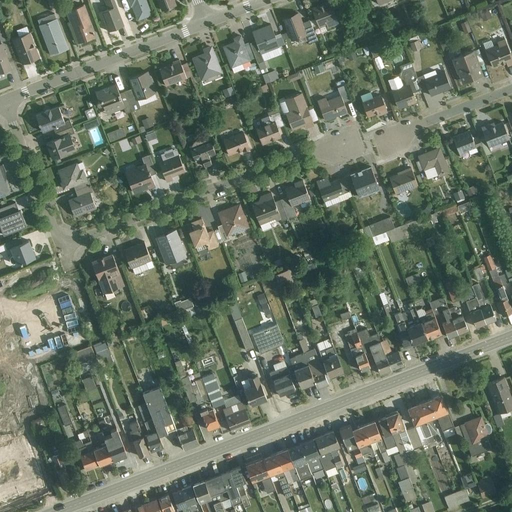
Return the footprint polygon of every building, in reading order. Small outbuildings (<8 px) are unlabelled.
[(107,31),(123,25),(113,0),(103,0),(107,9),(100,11),(107,31)] [(129,0),(137,21),(152,15),(146,0),(129,0)] [(157,0),(161,10),(176,4),(173,0),(157,0)] [(327,29),(339,24),(328,0),(310,8),(319,28),(325,25),(327,29)] [(79,43),(95,37),(82,3),(66,9),(79,43)] [(290,40),(307,34),(298,12),(281,18),(290,40)] [(49,55),(67,48),(56,17),(37,24),(49,55)] [(260,55),(279,47),(269,24),(251,32),(260,55)] [(21,64),(38,57),(28,30),(11,37),(21,64)] [(230,67),(250,60),(240,35),(232,38),(233,41),(222,45),(230,67)] [(410,50),(419,49),(418,39),(409,40),(410,50)] [(491,71),(511,63),(511,57),(506,40),(484,48),(491,71)] [(0,72),(11,69),(1,42),(0,42),(0,72)] [(201,80),(222,72),(211,45),(202,49),(203,53),(192,57),(201,80)] [(460,83),(483,74),(474,49),(451,58),(460,83)] [(374,58),(379,69),(384,67),(379,56),(374,58)] [(167,87),(192,77),(185,61),(160,71),(167,87)] [(431,98),(451,89),(442,68),(422,76),(431,98)] [(137,100),(156,92),(147,71),(129,79),(137,100)] [(262,74),(264,82),(278,80),(276,71),(262,74)] [(399,76),(387,79),(390,89),(401,86),(399,76)] [(399,110),(417,103),(410,83),(392,91),(399,110)] [(105,115),(124,108),(114,84),(96,91),(105,115)] [(223,88),(224,96),(232,96),(231,87),(223,88)] [(291,131),(313,124),(301,92),(285,98),(291,115),(286,117),(291,131)] [(325,121),(346,113),(338,92),(317,100),(325,121)] [(368,119),(386,112),(380,94),(361,101),(368,119)] [(41,132),(65,123),(58,105),(34,114),(41,132)] [(84,120),(93,148),(104,144),(93,112),(87,114),(89,118),(84,120)] [(262,146),(281,139),(271,115),(260,119),(264,130),(257,133),(262,146)] [(489,147),(509,139),(501,119),(481,127),(489,147)] [(110,142),(125,136),(121,127),(107,132),(110,142)] [(151,130),(144,133),(150,147),(157,143),(151,130)] [(229,157),(249,149),(242,130),(222,138),(229,157)] [(459,155),(476,149),(470,132),(453,139),(459,155)] [(52,159),(75,151),(69,133),(45,142),(52,159)] [(131,137),(132,146),(143,144),(141,135),(131,137)] [(121,151),(130,148),(126,138),(117,141),(121,151)] [(194,163),(215,155),(209,141),(189,149),(194,163)] [(438,177),(449,173),(439,147),(417,155),(423,170),(434,166),(438,177)] [(166,180),(184,173),(175,150),(157,157),(166,180)] [(63,191),(87,182),(82,169),(79,171),(76,163),(56,171),(63,191)] [(133,194),(154,186),(146,164),(125,171),(133,194)] [(359,196),(377,189),(368,166),(349,174),(359,196)] [(396,193),(417,185),(411,169),(389,177),(396,193)] [(323,201),(344,193),(337,174),(316,182),(323,201)] [(295,215),(313,209),(304,183),(286,190),(295,215)] [(452,194),(456,203),(464,200),(460,191),(452,194)] [(73,217),(95,209),(89,192),(67,201),(73,217)] [(259,227),(279,219),(270,194),(250,202),(259,227)] [(460,213),(472,208),(469,201),(457,206),(460,213)] [(0,228),(2,234),(24,225),(15,202),(0,207),(0,228)] [(226,236),(249,227),(240,203),(217,212),(226,236)] [(388,239),(389,242),(404,237),(400,225),(393,228),(390,217),(370,224),(376,243),(388,239)] [(195,249),(210,243),(203,225),(188,230),(195,249)] [(164,264),(185,256),(175,229),(154,236),(164,264)] [(15,263),(34,256),(28,239),(9,246),(15,263)] [(131,269),(151,261),(143,243),(123,251),(131,269)] [(102,294),(124,286),(112,252),(90,261),(102,294)] [(482,256),(487,271),(494,269),(489,254),(482,256)] [(281,271),(274,274),(279,285),(285,283),(281,271)] [(418,273),(405,277),(408,286),(421,283),(418,273)] [(453,279),(444,282),(452,303),(461,300),(453,279)] [(502,316),(511,312),(502,284),(492,288),(502,316)] [(470,287),(459,291),(462,299),(474,295),(470,287)] [(384,292),(378,293),(382,304),(387,302),(384,292)] [(485,322),(495,318),(485,293),(475,297),(485,322)] [(255,298),(263,322),(272,319),(265,295),(255,298)] [(485,322),(475,297),(465,302),(475,326),(485,322)] [(194,307),(197,316),(203,314),(201,305),(194,307)] [(457,333),(467,329),(458,305),(447,309),(457,333)] [(457,333),(447,309),(438,312),(447,337),(457,333)] [(339,314),(341,319),(350,315),(347,310),(339,314)] [(426,338),(440,333),(434,315),(419,320),(426,338)] [(426,338),(419,320),(405,326),(412,344),(426,338)] [(251,334),(258,354),(284,344),(276,324),(251,334)] [(403,347),(412,344),(405,326),(396,329),(403,347)] [(376,334),(368,336),(367,329),(345,334),(347,341),(353,340),(355,346),(378,341),(376,334)] [(390,370),(403,365),(393,337),(380,342),(390,370)] [(319,350),(332,346),(330,338),(317,342),(319,350)] [(97,355),(109,350),(104,340),(93,345),(97,355)] [(390,370),(380,342),(369,346),(379,374),(390,370)] [(77,350),(80,362),(94,358),(91,346),(77,350)] [(360,371),(370,367),(361,346),(351,350),(360,371)] [(329,376),(343,371),(335,351),(321,356),(329,376)] [(316,388),(328,384),(317,357),(306,362),(314,382),(316,388)] [(82,375),(91,369),(85,360),(76,366),(82,375)] [(274,370),(285,366),(283,360),(272,363),(274,370)] [(314,382),(306,362),(292,367),(300,387),(314,382)] [(277,394),(293,388),(286,367),(269,373),(277,394)] [(250,408),(266,401),(255,374),(246,378),(249,386),(242,389),(250,408)] [(85,391),(95,387),(91,376),(81,379),(85,391)] [(510,414),(508,410),(511,408),(511,397),(504,376),(486,382),(499,418),(510,414)] [(158,437),(176,430),(158,386),(140,393),(155,431),(158,437)] [(435,416),(447,412),(440,394),(428,399),(435,416)] [(435,416),(428,399),(418,403),(425,420),(435,416)] [(230,432),(250,424),(241,401),(221,409),(230,432)] [(414,425),(425,420),(418,403),(407,408),(414,425)] [(61,418),(68,415),(64,405),(58,407),(61,418)] [(206,429),(218,424),(212,406),(199,411),(206,429)] [(85,410),(79,413),(84,421),(89,418),(85,410)] [(391,433),(404,428),(397,410),(384,415),(391,433)] [(439,417),(446,438),(455,435),(447,414),(439,417)] [(391,433),(384,415),(374,419),(381,437),(391,433)] [(471,444),(489,437),(480,416),(463,422),(471,444)] [(36,430),(48,426),(45,419),(34,422),(36,430)] [(381,437),(374,419),(362,424),(369,441),(381,437)] [(358,447),(370,442),(369,441),(362,424),(351,428),(355,440),(358,447)] [(344,445),(355,440),(351,428),(349,425),(338,429),(344,445)] [(183,451),(198,444),(192,428),(176,434),(183,451)] [(110,460),(125,454),(117,431),(102,437),(110,460)] [(144,435),(151,452),(162,448),(158,437),(155,431),(144,435)] [(329,451),(339,447),(333,431),(323,434),(329,451)] [(329,451),(323,434),(314,438),(320,454),(329,451)] [(138,457),(148,453),(141,435),(131,439),(138,457)] [(110,460),(102,437),(89,442),(98,465),(110,460)] [(306,460),(318,455),(312,438),(299,443),(306,460)] [(83,470),(98,465),(89,442),(75,447),(83,470)] [(306,460),(299,443),(286,448),(292,465),(306,460)] [(280,470),(292,465),(286,448),(273,453),(280,470)] [(61,487),(71,483),(60,453),(50,457),(61,487)] [(280,470),(273,453),(261,457),(268,474),(280,470)] [(251,481),(268,474),(261,457),(244,464),(251,481)] [(235,485),(245,481),(239,466),(229,470),(235,485)] [(235,485),(229,470),(219,473),(225,489),(235,485)] [(209,495),(225,489),(219,473),(203,480),(209,495)] [(462,475),(464,487),(474,485),(472,473),(462,475)] [(481,497),(497,493),(493,475),(477,478),(481,497)] [(405,502),(416,499),(409,476),(398,480),(405,502)] [(209,495),(203,480),(191,485),(198,502),(210,498),(209,495)] [(186,506),(196,503),(189,485),(180,489),(186,506)] [(448,508),(469,500),(464,488),(443,496),(448,508)] [(186,506),(180,489),(171,492),(177,510),(186,506)] [(163,511),(170,511),(174,511),(167,494),(157,497),(163,511)] [(145,511),(160,511),(155,499),(142,504),(145,511)] [(421,503),(424,511),(434,511),(431,500),(421,503)]
